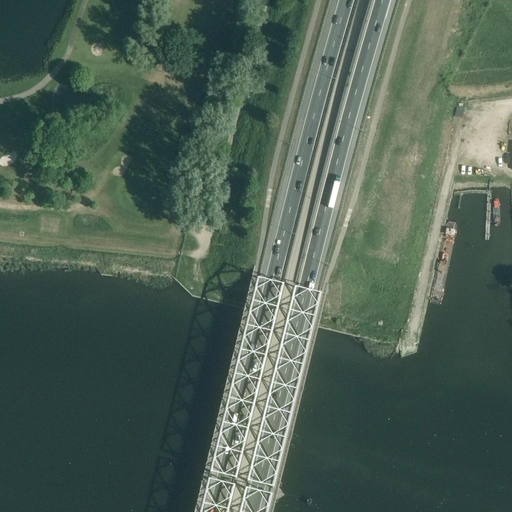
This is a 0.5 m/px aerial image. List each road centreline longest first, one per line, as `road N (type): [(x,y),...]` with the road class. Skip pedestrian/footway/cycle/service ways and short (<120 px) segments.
road 1 (unclassified): [(233,511),(364,0)]
road 2 (motorway): [(251,511),(382,0)]
road 3 (motorway): [(346,0),(216,511)]
road 4 (unclassified): [(207,239),(266,0)]
